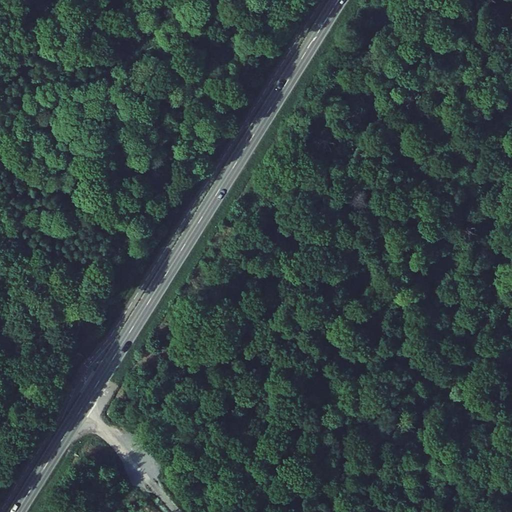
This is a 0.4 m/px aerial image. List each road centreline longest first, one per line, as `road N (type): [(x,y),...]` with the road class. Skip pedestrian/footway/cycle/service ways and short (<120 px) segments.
road 1 (tertiary): [(338,0),(16,511)]
road 2 (track): [(82,406),(176,511)]
